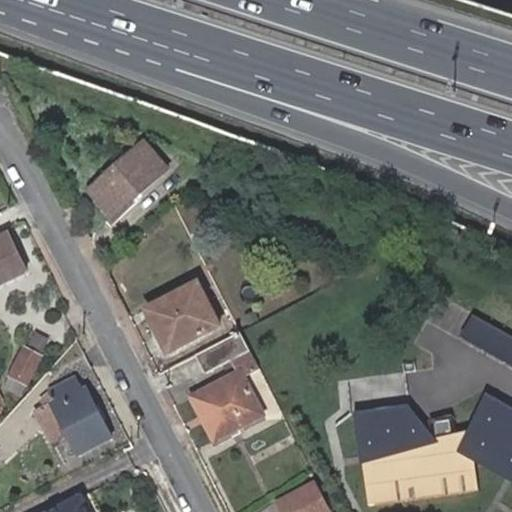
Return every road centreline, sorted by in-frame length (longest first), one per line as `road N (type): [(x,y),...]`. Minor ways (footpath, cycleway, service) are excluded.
road 1 (motorway): [(0,0),(359,137),(511,208)]
road 2 (motorway): [(64,0),(511,147)]
road 3 (residential): [(205,511),(0,132)]
road 4 (motorway): [(511,67),(301,0)]
